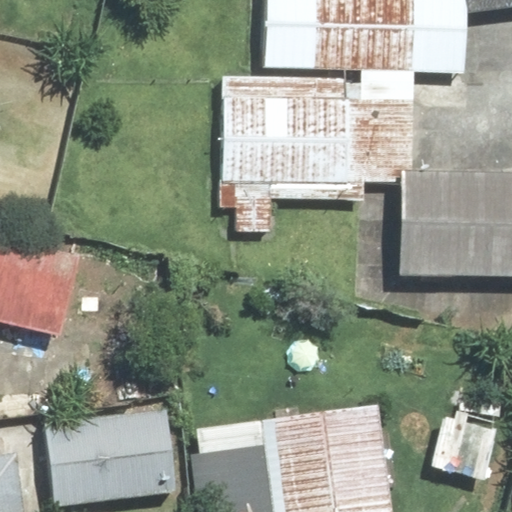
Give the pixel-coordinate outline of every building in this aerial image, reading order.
[(511,0),(253,0),(253,78),(209,78),(209,210),(227,210),(227,234),(267,234),(267,202),(356,203),(356,181),(404,181),(405,81),(452,81),(452,21),(511,12),(511,0)] [(511,187),(384,184),(381,282),(511,285),(511,187)] [(70,256),(0,240),(0,334),(50,346),(56,322),(70,256)] [(129,269),(70,256),(56,322),(114,335),(129,269)] [(377,511),(363,406),(181,431),(191,511),(377,511)] [(433,410),(416,473),(476,489),(493,426),(433,410)] [(155,412),(31,427),(40,511),(52,511),(165,499),(155,412)] [(0,511),(9,511),(3,454),(0,454),(0,511)]
